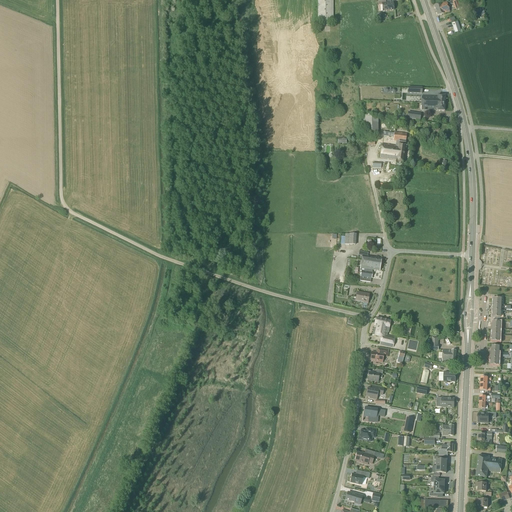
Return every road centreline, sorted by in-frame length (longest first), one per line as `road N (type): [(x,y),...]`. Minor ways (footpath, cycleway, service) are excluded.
road 1 (unclassified): [(368,318),(156,255),(70,212),(62,201),(57,0)]
road 2 (primary): [(471,255),(470,156),(424,0)]
road 3 (residential): [(331,511),(368,318)]
road 4 (residential): [(368,318),(392,255),(471,255)]
road 5 (primary): [(461,511),(467,365)]
